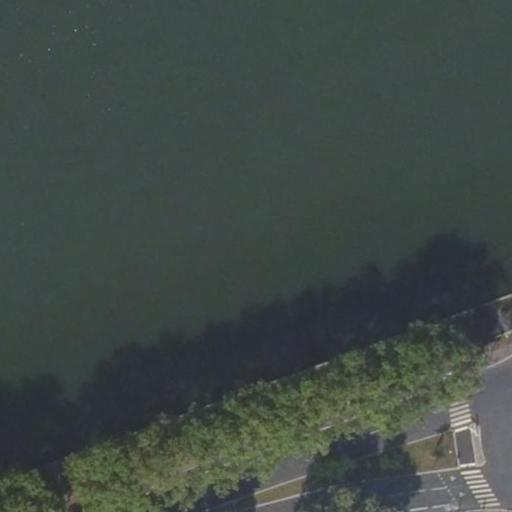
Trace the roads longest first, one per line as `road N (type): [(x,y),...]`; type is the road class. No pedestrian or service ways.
road 1 (primary): [(505,397),(386,428),(153,511)]
road 2 (primary): [(297,511),(511,479)]
